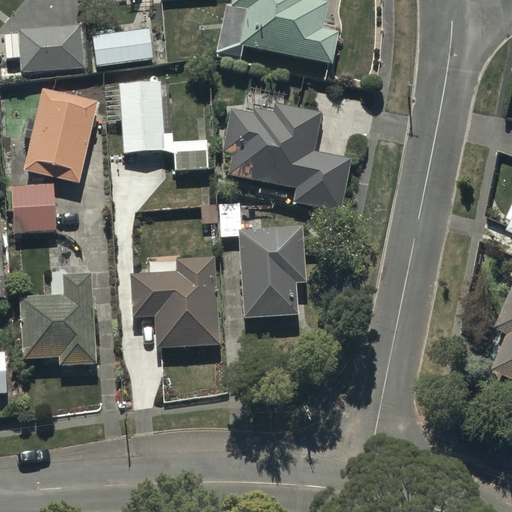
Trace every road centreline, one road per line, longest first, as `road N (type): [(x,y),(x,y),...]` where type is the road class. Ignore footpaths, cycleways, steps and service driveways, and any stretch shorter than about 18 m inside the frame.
road 1 (residential): [(365,488),(443,88),(449,0)]
road 2 (residential): [(0,493),(226,481),(365,488)]
